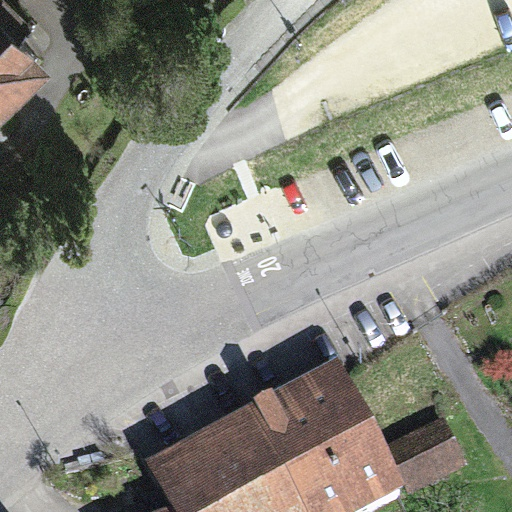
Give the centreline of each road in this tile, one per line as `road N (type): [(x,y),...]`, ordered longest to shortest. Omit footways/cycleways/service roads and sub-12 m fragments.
road 1 (residential): [(145,346),(106,263),(109,211),(165,118),(272,0)]
road 2 (residential): [(145,346),(511,170)]
road 3 (unclassified): [(0,439),(145,346)]
